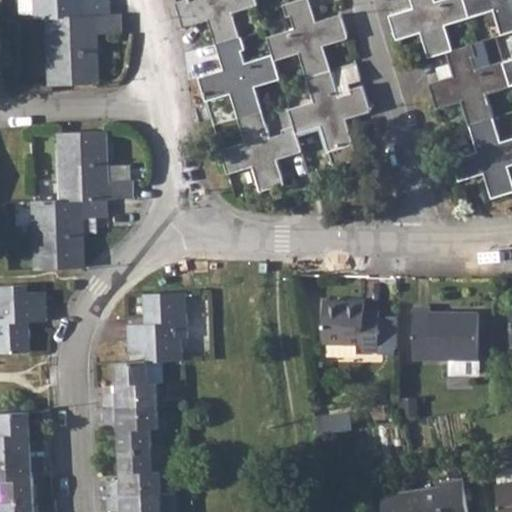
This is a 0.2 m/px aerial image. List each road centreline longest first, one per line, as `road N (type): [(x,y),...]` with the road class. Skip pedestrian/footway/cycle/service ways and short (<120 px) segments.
road 1 (residential): [(196,214),(173,225),(83,316),(83,511)]
road 2 (residential): [(361,0),(419,192),(422,245)]
road 3 (residential): [(196,214),(231,232),(282,239),(422,245)]
road 4 (residential): [(0,114),(169,105)]
